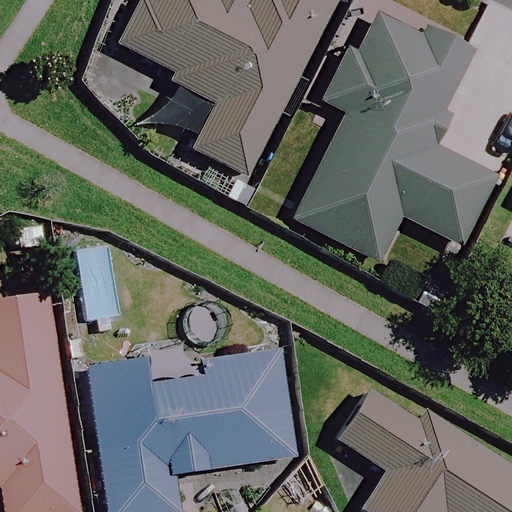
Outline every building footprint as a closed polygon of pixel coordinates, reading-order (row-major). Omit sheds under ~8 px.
[(145,0),(120,52),(171,77),(166,87),(210,109),(188,154),(244,181),(334,0),(145,0)] [(464,58),(372,14),(326,108),(345,117),(293,226),(373,265),(395,220),(455,249),(488,181),(421,149),(464,58)] [(78,511),(50,298),(0,304),(0,504),(1,511),(78,511)] [(297,461),(283,355),(204,366),(206,380),(145,388),(142,360),(87,367),(105,511),(174,511),(170,477),(297,461)] [(511,511),(511,465),(374,386),(338,448),(384,475),(363,511),(511,511)]
